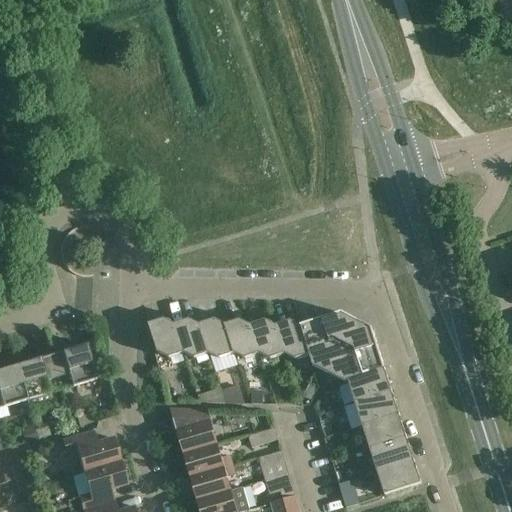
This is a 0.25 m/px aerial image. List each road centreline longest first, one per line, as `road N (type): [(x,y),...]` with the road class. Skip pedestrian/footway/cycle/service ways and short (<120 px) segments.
road 1 (residential): [(448,511),(373,296),(351,289),(130,287)]
road 2 (tertiary): [(509,511),(401,176)]
road 3 (residential): [(130,287),(122,226),(106,211),(72,207),(40,241),(45,308),(0,328)]
road 4 (residential): [(164,511),(126,393),(130,287)]
road 5 (residential): [(511,346),(475,227),(498,189),(479,150)]
road 6 (tertiary): [(401,176),(345,0)]
